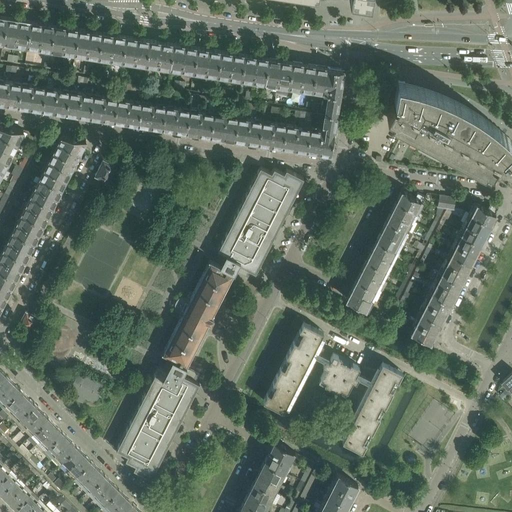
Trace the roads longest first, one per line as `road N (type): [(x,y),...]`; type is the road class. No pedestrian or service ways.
road 1 (residential): [(107,130),(0,341)]
road 2 (tertiary): [(353,38),(121,10)]
road 3 (residential): [(336,164),(107,130)]
road 4 (residential): [(156,511),(0,352)]
road 5 (residential): [(496,365),(448,336),(511,204)]
road 6 (residential): [(287,262),(331,284),(341,280),(396,175)]
road 7 (residential): [(210,413),(287,262)]
road 8 (tertiary): [(353,38),(373,50),(511,62)]
road 9 (residential): [(333,330),(475,403)]
road 10 (tertiary): [(511,40),(353,38)]
road 11 (residential): [(223,511),(260,440),(210,413)]
road 12 (residential): [(336,164),(356,62),(353,38)]
road 13 (residential): [(419,511),(475,403)]
